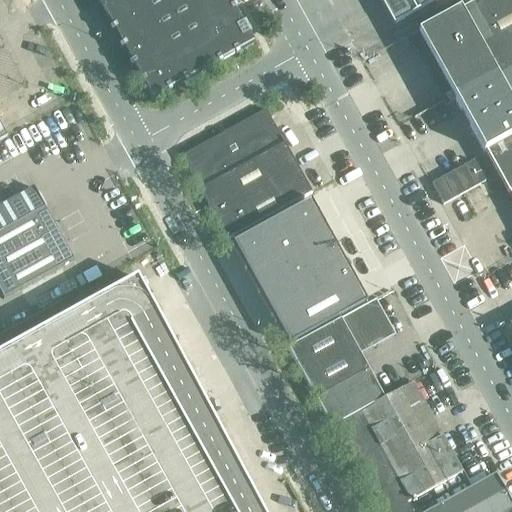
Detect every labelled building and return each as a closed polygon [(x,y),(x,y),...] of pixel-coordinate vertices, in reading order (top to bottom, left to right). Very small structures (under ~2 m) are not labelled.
[(242,24),(228,0),(95,0),(151,101),(253,44),(248,36),(251,34),(245,23),(242,24)] [(438,0),(379,0),(393,25),(438,0)] [(454,101),(511,68),(511,0),(480,0),(417,35),(454,101)] [(0,21),(0,106),(61,72),(25,8),(0,21)] [(483,153),(485,152),(511,137),(511,68),(454,101),(483,153)] [(311,195),(268,116),(265,111),(181,157),(227,241),(311,195)] [(511,137),(485,152),(508,195),(511,192),(511,137)] [(442,201),(486,183),(477,161),(433,178),(442,201)] [(337,276),(299,207),(298,208),(298,207),(231,244),(232,244),(230,245),(268,313),(268,314),(270,314),(336,277),(337,276)] [(73,261),(44,209),(0,233),(0,294),(3,300),(73,261)] [(359,355),(394,336),(375,302),(340,321),(288,350),(316,400),(368,372),(359,355)] [(331,429),(384,400),(369,373),(317,402),(331,429)] [(412,384),(384,400),(331,429),(377,511),(411,511),(407,504),(461,474),(412,384)] [(511,511),(511,507),(494,476),(428,511),(511,511)]
